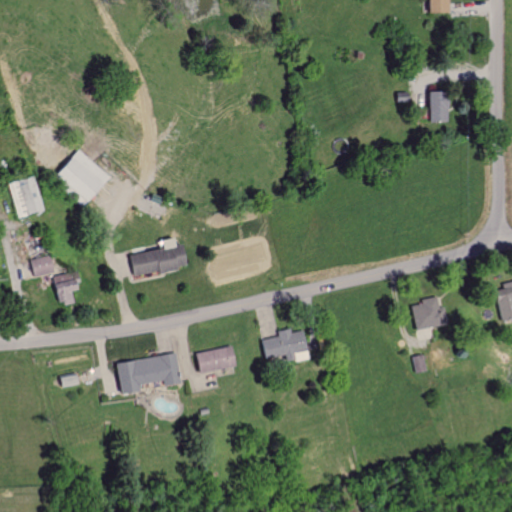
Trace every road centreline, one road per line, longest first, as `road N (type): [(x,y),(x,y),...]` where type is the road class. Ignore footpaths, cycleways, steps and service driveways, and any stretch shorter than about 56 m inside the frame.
road 1 (residential): [(500,247),(147,328),(0,346)]
road 2 (residential): [(492,0),(500,247)]
